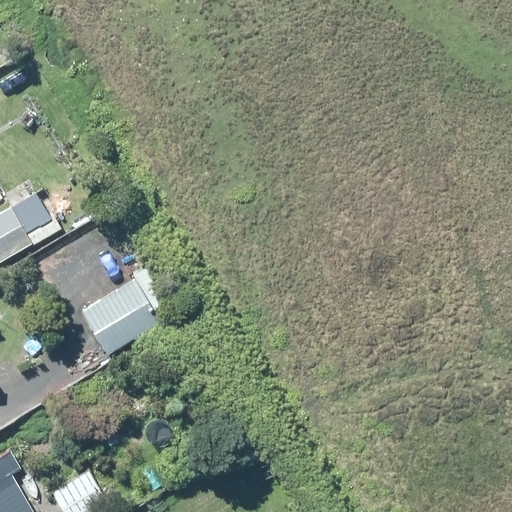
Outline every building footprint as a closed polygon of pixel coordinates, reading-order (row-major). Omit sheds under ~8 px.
[(22,147),(42,180),(59,170),(38,137),(22,147)] [(0,188),(6,199),(31,184),(14,156),(0,164),(0,188)] [(56,226),(43,204),(33,188),(10,204),(0,209),(0,257),(26,241),(28,244),(56,226)] [(106,350),(158,318),(132,278),(81,310),(106,350)] [(23,346),(32,353),(39,343),(30,337),(23,346)] [(0,511),(19,511),(16,506),(25,501),(8,471),(18,466),(7,448),(0,452),(0,485),(0,486),(0,511)] [(232,481),(226,470),(222,472),(218,465),(209,470),(212,477),(209,478),(216,491),(232,481)] [(87,468),(50,490),(63,511),(88,511),(107,501),(87,468)] [(115,501),(134,488),(127,478),(108,490),(115,501)] [(158,505),(177,492),(171,483),(153,496),(151,493),(145,497),(150,505),(155,501),(158,505)]
